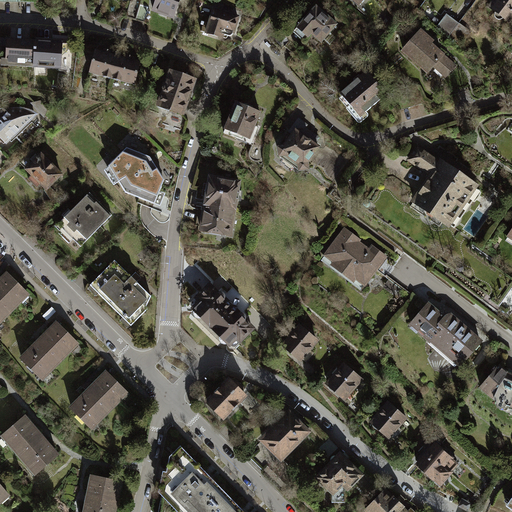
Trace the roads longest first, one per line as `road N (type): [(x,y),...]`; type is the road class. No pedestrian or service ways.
road 1 (residential): [(169,397),(211,358),(237,364),(298,397),(448,511)]
road 2 (residential): [(140,368),(168,337),(177,222),(221,72)]
road 3 (residential): [(249,51),(357,139),(511,96)]
road 4 (residential): [(0,19),(127,33),(221,72)]
road 5 (residential): [(140,368),(0,227)]
road 6 (residential): [(282,511),(169,397)]
road 7 (residential): [(408,266),(511,342)]
road 8 (residential): [(169,397),(137,511)]
